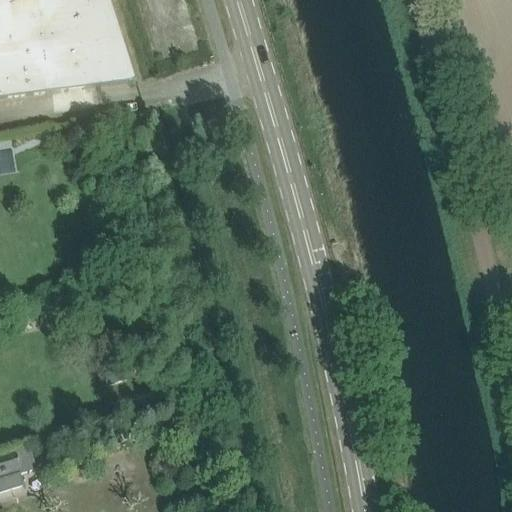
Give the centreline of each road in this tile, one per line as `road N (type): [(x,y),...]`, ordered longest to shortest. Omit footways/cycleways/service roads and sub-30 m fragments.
road 1 (secondary): [(366,511),(310,248),(240,0)]
road 2 (unclassified): [(511,440),(455,137),(415,0)]
